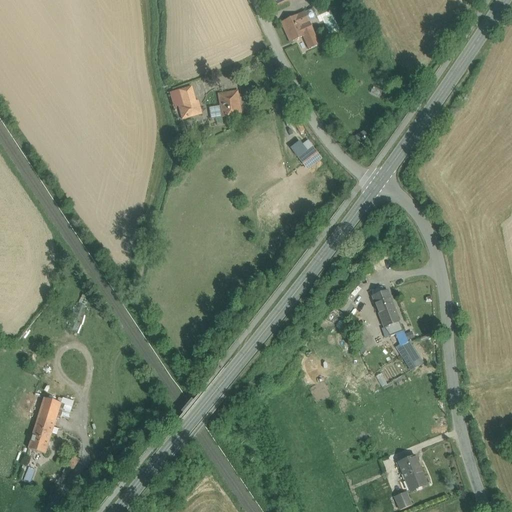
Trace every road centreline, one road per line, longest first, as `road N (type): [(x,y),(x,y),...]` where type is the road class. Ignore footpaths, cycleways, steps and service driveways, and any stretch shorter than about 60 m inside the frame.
road 1 (unclassified): [(491,511),(460,428),(430,228),(379,178)]
road 2 (tertiary): [(216,389),(321,263),(379,178)]
road 3 (unclassified): [(379,178),(326,137),(255,0)]
road 4 (tertiary): [(379,178),(501,0)]
road 5 (tertiary): [(216,389),(117,511)]
